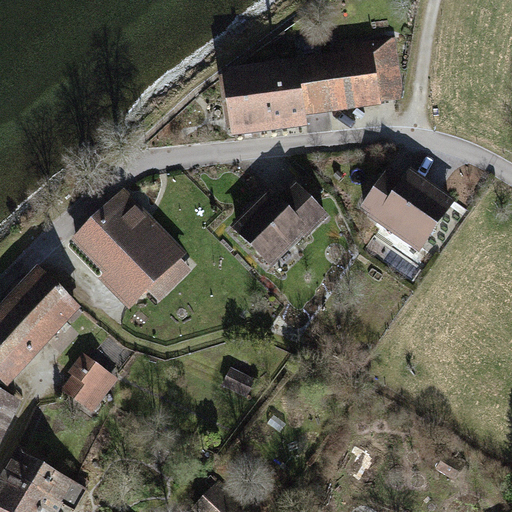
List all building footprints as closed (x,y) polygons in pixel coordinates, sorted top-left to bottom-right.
[(229,74),(236,130),(305,122),(304,106),(397,95),(391,43),(348,48),(349,61),(229,74)] [(389,176),(368,206),(424,245),(450,206),(411,179),(405,187),(389,176)] [(273,274),(329,220),(301,191),(285,207),(271,193),(231,232),(273,274)] [(125,195),(74,247),(104,277),(100,281),(132,312),(149,293),(160,304),(198,265),(125,195)] [(37,272),(0,312),(0,377),(10,387),(79,310),(37,272)] [(338,339),(318,326),(310,338),(330,351),(338,339)] [(125,383),(88,356),(72,377),(75,380),(64,395),(98,420),(125,383)] [(259,386),(236,373),(227,388),(251,401),(259,386)] [(0,393),(0,455),(24,405),(0,393)] [(0,476),(0,510),(3,511),(56,511),(72,483),(13,451),(0,476)] [(220,483),(196,508),(200,511),(239,511),(236,508),(241,502),(220,483)]
